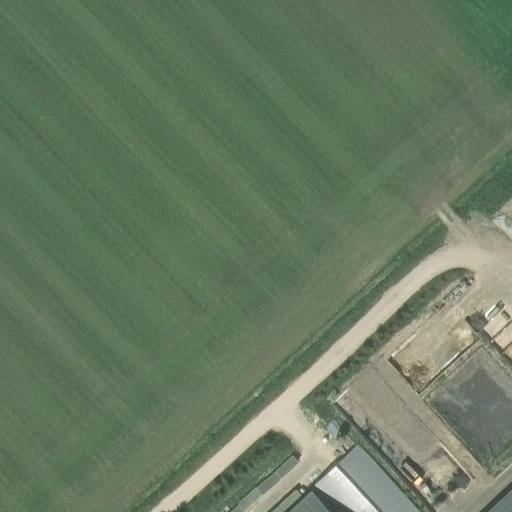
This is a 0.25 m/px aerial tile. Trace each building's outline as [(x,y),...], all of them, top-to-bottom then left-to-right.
[(483,327),(511,364),(511,312),(508,307),(483,327)] [(416,352),(403,373),(413,379),(425,357),(416,352)] [(403,481),(416,495),(454,457),(433,435),(402,464),(411,473),(403,481)] [(360,494),(376,511),(420,511),(384,472),(360,494)] [(511,511),(511,493),(491,511),(511,511)]
